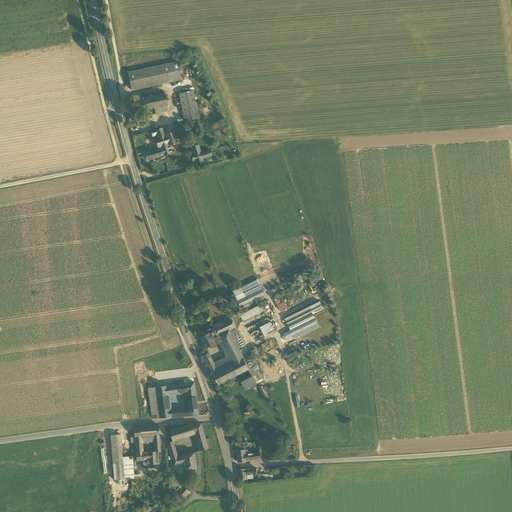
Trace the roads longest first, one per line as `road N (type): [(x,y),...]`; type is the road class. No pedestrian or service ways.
road 1 (tertiary): [(218,418),(131,160),(92,0)]
road 2 (unclassified): [(231,466),(511,448)]
road 3 (unclassified): [(218,418),(0,441)]
road 4 (track): [(120,162),(77,0)]
road 5 (track): [(0,186),(131,160)]
